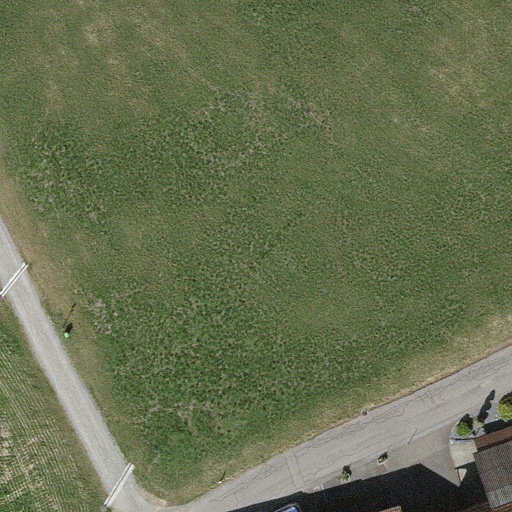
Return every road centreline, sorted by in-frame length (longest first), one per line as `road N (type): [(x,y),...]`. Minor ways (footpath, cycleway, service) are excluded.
road 1 (unclassified): [(511,365),(223,511)]
road 2 (track): [(139,511),(84,423),(0,232)]
